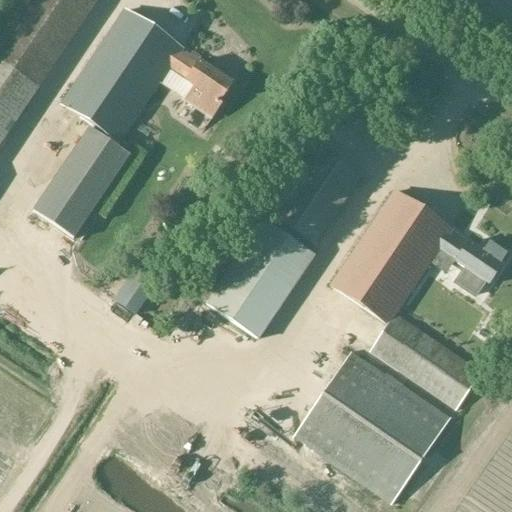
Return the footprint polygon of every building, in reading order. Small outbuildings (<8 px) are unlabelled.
[(25,0),(0,38),(0,146),(98,0),(25,0)] [(191,54),(186,61),(179,55),(181,51),(123,13),(60,107),(118,146),(169,70),(185,81),(184,82),(193,88),(184,102),(213,120),(222,106),(220,105),(232,86),(197,63),(199,60),(191,54)] [(367,84),(370,79),(362,73),(358,78),(367,84)] [(87,130),(31,213),(71,239),(127,157),(87,130)] [(316,152),(271,218),(314,248),(359,181),(316,152)] [(395,317),(438,252),(455,263),(454,264),(465,271),(455,286),(474,298),(483,284),(488,287),(508,258),(486,243),(479,253),(451,234),(451,233),(393,194),(330,289),(387,327),(388,328),(395,317)] [(262,222),(205,306),(256,341),(313,257),(262,222)] [(387,327),(368,355),(455,413),(481,375),(395,317),(388,328),(387,327)] [(207,318),(198,331),(215,341),(223,329),(207,318)] [(449,421),(363,362),(351,354),(292,441),(390,508),(449,421)]
